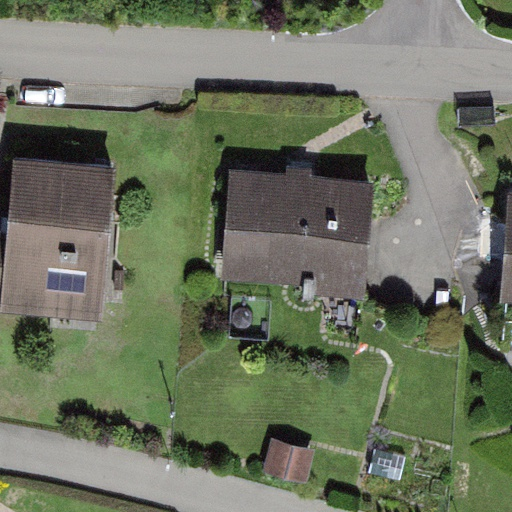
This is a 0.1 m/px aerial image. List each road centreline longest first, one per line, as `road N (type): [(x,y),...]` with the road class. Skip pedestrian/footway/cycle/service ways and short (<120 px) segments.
road 1 (residential): [(413,69),(0,46)]
road 2 (residential): [(0,445),(59,453),(277,511)]
